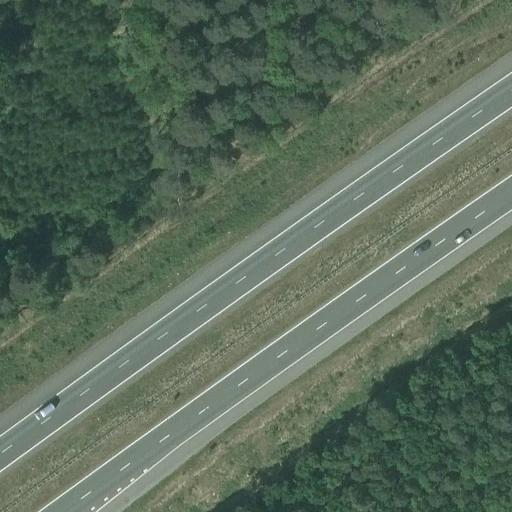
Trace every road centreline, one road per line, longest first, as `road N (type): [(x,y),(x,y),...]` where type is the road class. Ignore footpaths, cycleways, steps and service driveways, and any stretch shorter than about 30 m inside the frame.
road 1 (motorway): [(511,92),(0,455)]
road 2 (motorway): [(64,511),(511,194)]
